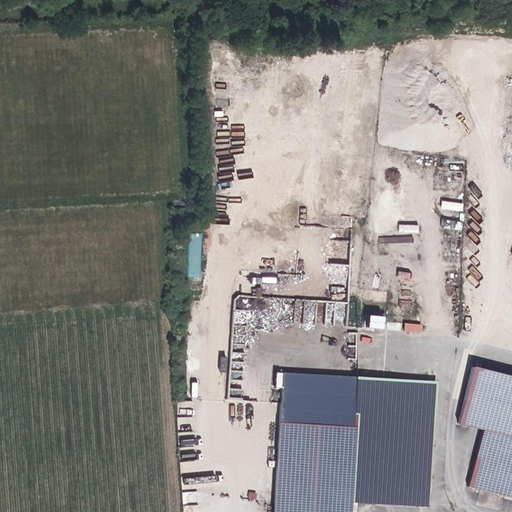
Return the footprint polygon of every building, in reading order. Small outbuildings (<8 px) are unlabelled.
[(188,274),(199,275),(201,233),(190,232),(188,274)] [(385,327),(386,315),(371,314),(370,326),(385,327)] [(422,332),(423,324),(405,322),(405,330),(422,332)] [(511,375),(479,366),(474,365),(459,422),(485,429),(469,487),(511,498),(511,375)] [(361,378),(285,372),(273,511),(351,511),(352,501),(357,426),(361,378)] [(361,378),(357,426),(352,501),(379,503),(380,475),(383,427),(386,378),(361,378)] [(428,478),(435,381),(386,378),(383,427),(380,475),(428,478)] [(428,478),(380,475),(379,503),(427,506),(428,478)]
